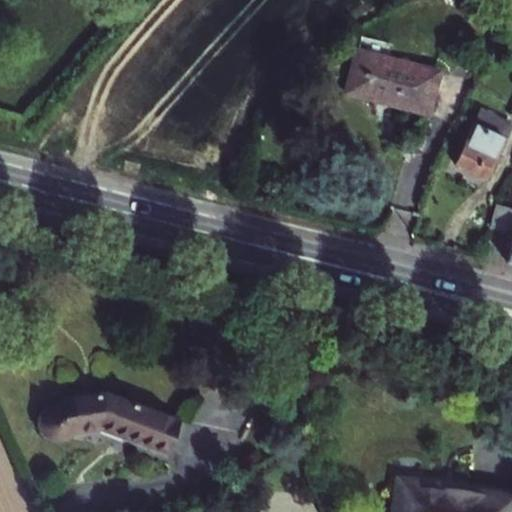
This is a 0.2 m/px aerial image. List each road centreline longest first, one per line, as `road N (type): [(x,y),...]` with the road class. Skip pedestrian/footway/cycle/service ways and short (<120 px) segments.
road 1 (primary): [(146,218),(511,325)]
road 2 (primary): [(511,301),(146,218)]
road 3 (primary): [(0,180),(146,218)]
